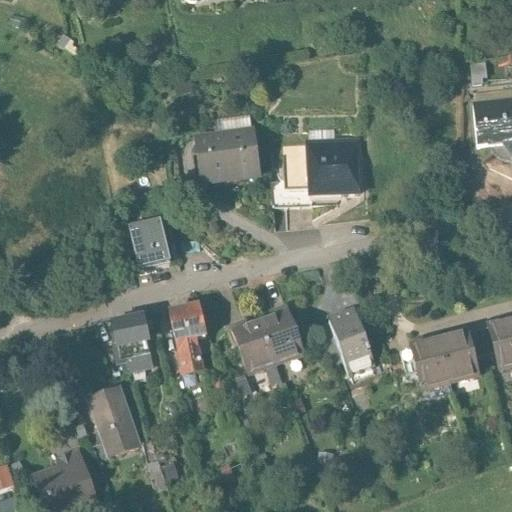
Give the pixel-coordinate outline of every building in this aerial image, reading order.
[(186,0),(182,3),(180,7),(179,11),(180,16),(182,20),(186,22),(190,23),(192,23),(194,22),(196,21),(198,20),(201,18),(202,15),(233,10),(245,0),(186,0)] [(511,111),(473,116),(477,154),(511,150),(511,111)] [(216,151),(194,154),(200,198),(258,191),(255,165),(258,165),(255,147),(249,148),(247,135),(214,139),(216,151)] [(357,148),(305,151),(305,154),(307,194),(308,201),(360,198),(357,148)] [(307,194),(305,154),(283,155),(285,189),(286,195),(307,194)] [(286,195),(285,189),(270,190),(271,210),(308,207),(308,201),(307,194),(286,195)] [(159,226),(130,233),(138,270),(168,264),(159,226)] [(197,305),(168,311),(183,374),(202,370),(195,339),(205,336),(197,305)] [(354,307),(327,316),(329,321),(342,357),(350,379),(376,370),(364,337),(354,307)] [(296,363),(307,359),(287,309),(274,314),(275,316),(261,322),(279,367),(295,360),(296,363)] [(141,318),(111,325),(117,350),(146,343),(141,318)] [(342,357),(329,321),(320,324),(332,360),(342,357)] [(262,373),(279,367),(261,322),(247,327),(246,325),(233,330),(252,379),(263,375),(262,373)] [(511,324),(495,329),(501,353),(507,374),(511,372),(511,324)] [(495,329),(481,333),(488,357),(501,353),(495,329)] [(481,333),(468,337),(474,360),(488,357),(481,333)] [(468,337),(440,344),(452,388),(480,381),(474,360),(468,337)] [(127,361),(149,356),(146,343),(117,350),(120,363),(127,361)] [(440,344),(413,351),(419,375),(425,395),(452,388),(440,344)] [(413,351),(400,355),(406,378),(419,375),(413,351)] [(149,356),(127,361),(130,372),(152,367),(149,356)] [(119,388),(88,399),(108,454),(139,443),(119,388)] [(101,498),(83,451),(54,462),(53,471),(34,478),(47,511),(52,511),(56,511),(53,503),(70,496),(75,508),(101,498)] [(5,466),(0,468),(0,488),(12,484),(5,466)] [(15,495),(0,501),(0,509),(1,511),(19,504),(15,495)]
